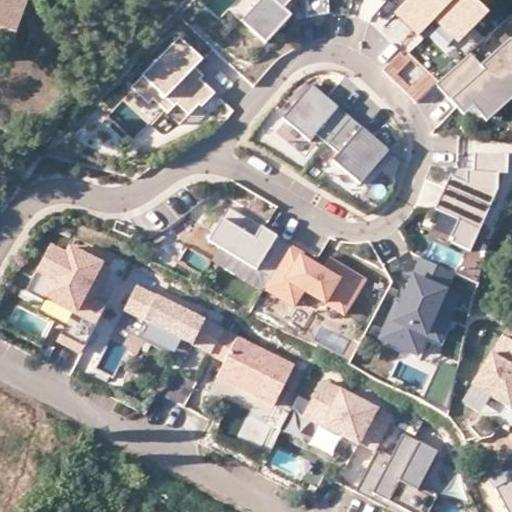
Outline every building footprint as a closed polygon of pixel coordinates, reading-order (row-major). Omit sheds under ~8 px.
[(0,0),(0,31),(13,36),(26,0),(0,0)] [(257,0),(242,15),(266,39),(293,12),(285,4),(289,0),(306,0),(307,14),(330,11),(329,0),(257,0)] [(460,43),(490,13),(477,0),(409,0),(396,13),(420,36),(436,20),(446,30),(460,43)] [(196,68),(204,60),(181,38),(143,77),(160,93),(153,100),(169,114),(178,105),(190,116),(200,105),(203,108),(216,93),(208,86),(201,79),(193,71),(196,68)] [(511,44),(483,71),(472,60),(438,91),(447,102),(466,123),(476,114),(489,129),(511,108),(511,44)] [(196,68),(193,71),(201,79),(205,76),(196,68)] [(153,100),(160,93),(143,77),(132,89),(149,104),(153,100)] [(326,141),(349,115),(338,105),(312,81),(282,115),(308,138),(315,131),(326,141)] [(387,150),(349,115),(326,141),(337,151),(331,159),(357,183),(387,150)] [(467,170),(466,181),(454,176),(449,175),(441,197),(436,210),(462,220),(460,225),(458,224),(452,238),(455,239),(453,242),(473,250),(497,188),(497,172),(506,173),(506,152),(474,152),(474,170),(467,170)] [(466,181),(467,170),(456,169),(454,176),(466,181)] [(287,242),(288,240),(268,228),(226,203),(205,237),(267,275),(287,242)] [(301,250),(287,242),(267,275),(261,284),(291,302),(301,287),(341,311),(362,276),(327,255),(320,266),(310,259),(300,253),(301,250)] [(70,345),(82,351),(105,308),(91,300),(109,266),(71,246),(67,253),(51,244),(27,290),(44,299),(38,311),(65,325),(58,338),(70,345)] [(437,323),(450,328),(460,305),(447,300),(455,281),(424,268),(416,287),(406,311),(398,330),(393,328),(384,348),(420,363),(428,343),(437,323)] [(208,348),(221,324),(135,279),(122,303),(196,342),(208,348)] [(401,309),(393,328),(398,330),(406,311),(401,309)] [(442,349),(450,328),(437,323),(428,343),(442,349)] [(291,362),(221,324),(208,348),(207,349),(221,356),(213,371),(227,379),(270,402),(291,362)] [(511,345),(506,341),(474,392),(511,415),(511,345)] [(176,372),(164,397),(182,405),(194,380),(176,372)] [(393,416),(322,378),(303,414),(358,443),(359,440),(366,444),(376,449),(377,445),(393,416)] [(403,432),(392,453),(377,445),(376,449),(354,489),(376,501),(386,507),(389,501),(409,511),(428,511),(438,494),(420,484),(438,450),(403,432)] [(511,511),(511,483),(497,491),(507,511),(511,511)]
